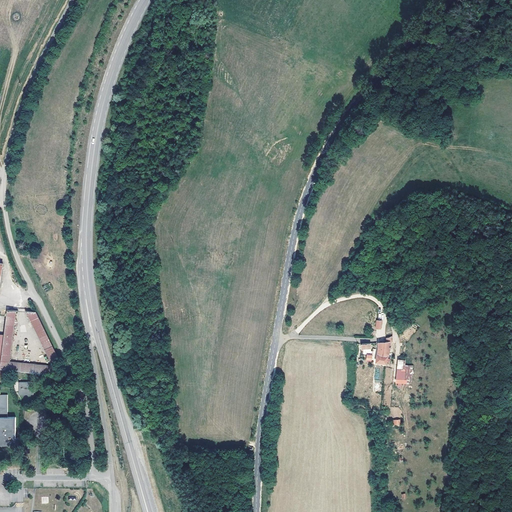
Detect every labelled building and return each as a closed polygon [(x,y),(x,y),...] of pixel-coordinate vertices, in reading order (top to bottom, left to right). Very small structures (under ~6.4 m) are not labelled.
[(9,370),(10,362),(16,311),(7,310),(4,335),(0,367),(0,368),(1,369),(9,370)] [(48,366),(10,362),(9,370),(51,374),(60,363),(49,341),(36,312),(27,312),(51,362),(48,366)] [(387,352),(386,341),(378,341),(378,348),(375,360),(386,361),(387,352)] [(405,356),(403,355),(403,352),(401,351),(401,355),(399,355),(396,379),(398,379),(398,382),(400,382),(401,379),(402,379),(405,356)] [(19,382),(18,394),(33,394),(33,382),(19,382)] [(0,444),(15,445),(15,417),(7,416),(7,395),(0,394),(0,444)]
